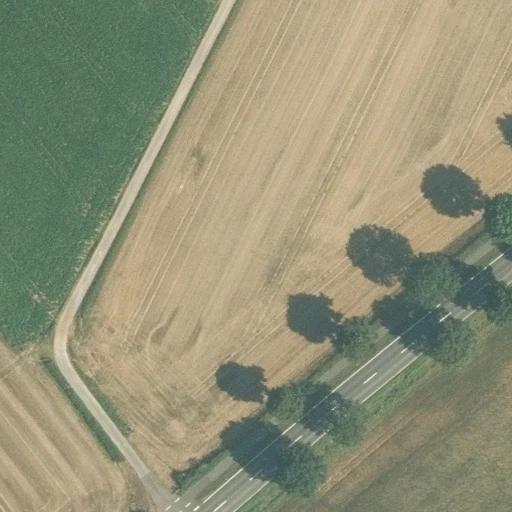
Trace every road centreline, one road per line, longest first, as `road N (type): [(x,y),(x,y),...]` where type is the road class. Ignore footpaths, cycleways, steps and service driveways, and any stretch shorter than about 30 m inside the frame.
road 1 (track): [(169,511),(57,351),(232,0)]
road 2 (tertiary): [(215,511),(511,267)]
